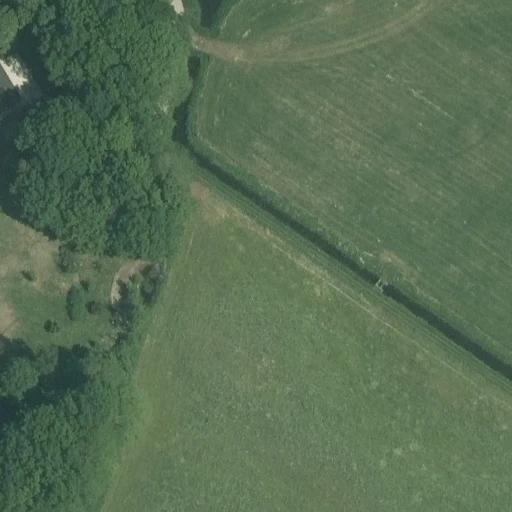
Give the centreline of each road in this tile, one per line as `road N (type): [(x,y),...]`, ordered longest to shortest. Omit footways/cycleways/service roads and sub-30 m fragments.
road 1 (track): [(186,182),(511,398)]
road 2 (unclassified): [(186,182),(155,142),(178,21),(171,0)]
